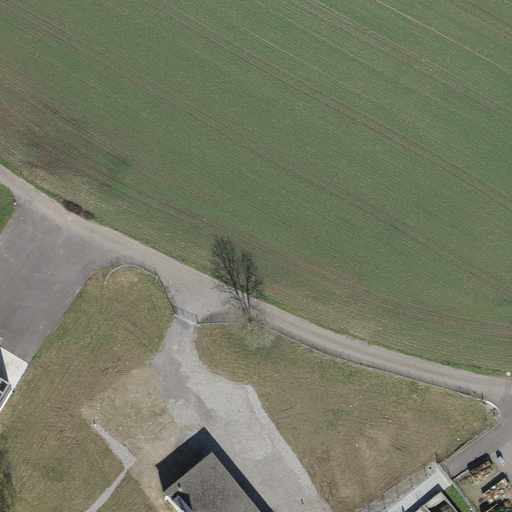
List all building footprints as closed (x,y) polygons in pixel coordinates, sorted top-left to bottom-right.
[(0,252),(0,327),(62,328),(62,283),(49,283),(49,253),(0,252)] [(156,305),(123,299),(118,332),(151,337),(156,305)] [(313,434),(333,375),(200,330),(187,367),(290,402),(282,424),(313,434)] [(0,411),(12,392),(0,385),(0,411)] [(373,391),(289,457),(320,497),(405,431),(373,391)] [(167,497),(211,461),(154,392),(110,428),(167,497)] [(437,434),(404,458),(414,472),(472,431),(445,394),(421,412),(437,434)] [(253,511),(211,461),(167,497),(179,511),(253,511)]
